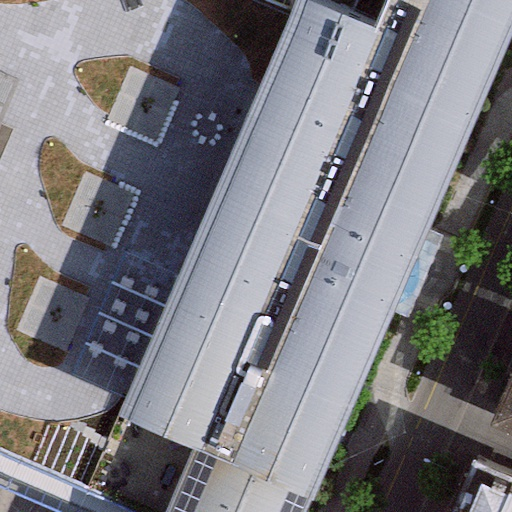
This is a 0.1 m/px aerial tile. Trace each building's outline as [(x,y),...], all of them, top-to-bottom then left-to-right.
[(167,511),(386,9),(360,0),(0,0),(0,460),(44,479),(105,504),(122,511),(167,511)] [(511,0),(389,0),(386,9),(167,511),(307,511),(511,39),(511,0)] [(360,0),(386,9),(389,0),(360,0)] [(511,374),(498,407),(511,413),(511,374)] [(511,511),(511,470),(475,455),(449,511),(511,511)]
